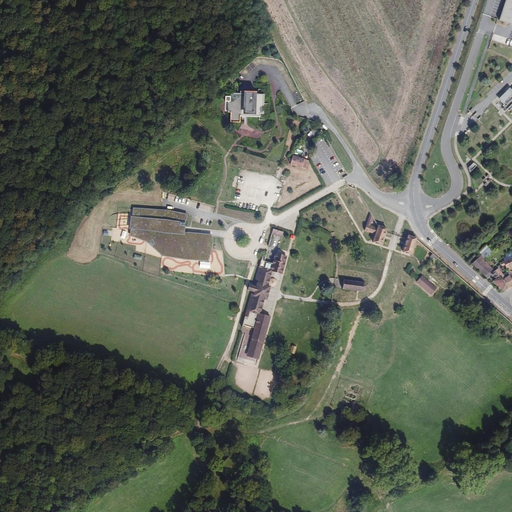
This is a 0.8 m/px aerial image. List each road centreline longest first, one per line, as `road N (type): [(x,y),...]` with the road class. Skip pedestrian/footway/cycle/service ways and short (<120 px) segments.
road 1 (secondary): [(475,0),(414,177),(413,206)]
road 2 (unclassified): [(312,104),(359,175),(385,200),(413,206)]
road 3 (secondary): [(413,206),(432,240),(498,299)]
